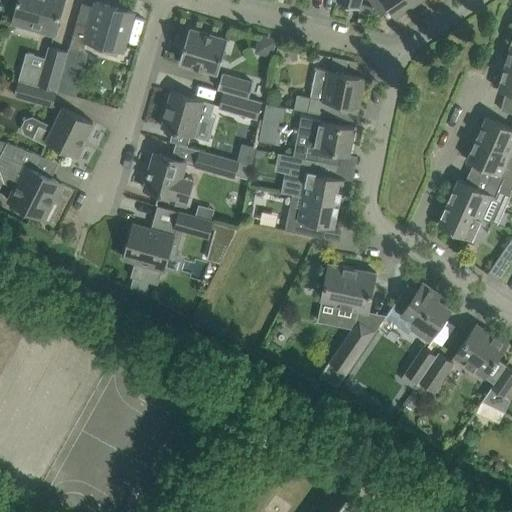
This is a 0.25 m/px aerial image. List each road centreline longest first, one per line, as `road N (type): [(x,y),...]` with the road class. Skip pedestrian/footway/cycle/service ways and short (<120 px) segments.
road 1 (track): [(511,502),(0,240)]
road 2 (residential): [(87,228),(131,116),(161,0)]
road 3 (residential): [(410,241),(380,220),(369,191),(394,52)]
road 4 (residential): [(394,52),(199,0)]
road 5 (residential): [(410,241),(481,84)]
road 6 (residential): [(511,311),(410,241)]
